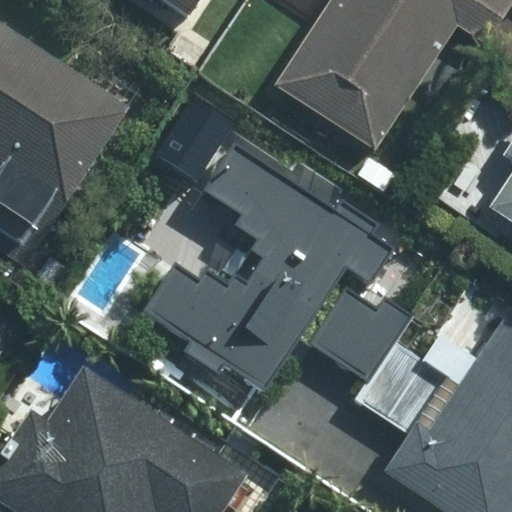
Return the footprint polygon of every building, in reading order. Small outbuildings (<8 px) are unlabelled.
[(156,0),(197,26),(213,0),(156,0)] [(511,0),(332,0),(273,97),(370,156),(444,35),(483,58),(511,10),(511,0)] [(0,236),(26,254),(118,116),(0,37),(0,236)] [(139,329),(256,405),(339,279),(370,299),(408,241),(237,129),(187,205),(249,245),(210,304),(172,279),(139,329)] [(511,162),(479,213),(511,234),(511,162)] [(511,511),(511,305),(510,304),(385,486),(423,511),(511,511)] [(223,511),(238,491),(68,379),(0,482),(0,511),(223,511)]
